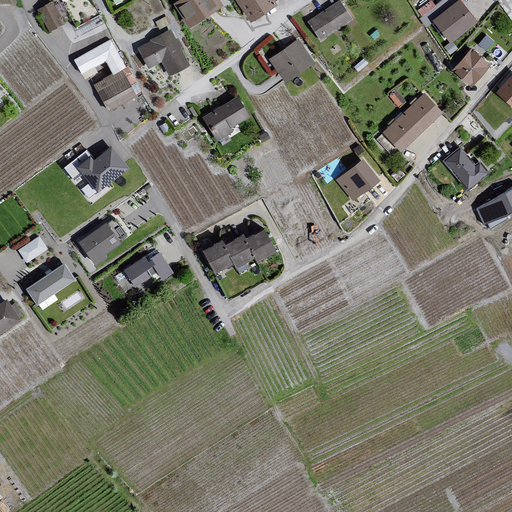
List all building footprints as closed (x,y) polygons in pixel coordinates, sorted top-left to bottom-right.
[(49,30),(64,23),(54,0),(52,0),(39,6),(49,30)] [(186,0),(178,6),(194,29),(228,8),(222,0),(186,0)] [(274,0),(237,0),(251,19),(276,3),(274,0)] [(458,0),(456,0),(432,19),(452,42),(478,20),(458,0)] [(340,1),(308,22),(322,41),(354,18),(340,1)] [(175,33),(141,50),(154,70),(166,65),(173,77),(195,68),(175,33)] [(296,37),(268,57),(286,79),(315,60),(296,37)] [(113,41),(78,60),(85,74),(108,62),(115,75),(128,68),(113,41)] [(470,46),(452,66),(471,84),(491,61),(470,46)] [(511,71),(496,90),(511,105),(511,71)] [(125,72),(97,87),(111,111),(138,96),(125,72)] [(422,91),(380,130),(400,150),(441,109),(422,91)] [(236,95),(201,116),(217,139),(231,132),(231,126),(250,114),(236,95)] [(89,154),(76,164),(97,191),(129,166),(111,144),(92,158),(89,154)] [(464,149),(447,163),(472,191),(494,174),(484,163),(479,167),(464,149)] [(370,161),(341,181),(359,201),(386,181),(370,161)] [(105,218),(75,240),(95,267),(109,257),(106,254),(123,242),(105,218)] [(269,231),(252,239),(260,259),(264,262),(283,254),(269,231)] [(40,232),(18,245),(26,260),(49,247),(40,232)] [(251,237),(229,247),(239,266),(243,271),(260,259),(252,239),(251,237)] [(227,243),(207,253),(220,277),(239,266),(229,247),(227,243)] [(146,253),(123,269),(135,286),(157,271),(163,279),(172,273),(158,253),(150,259),(146,253)] [(64,261),(25,287),(36,303),(74,277),(64,261)] [(6,298),(0,301),(0,332),(20,319),(6,298)]
